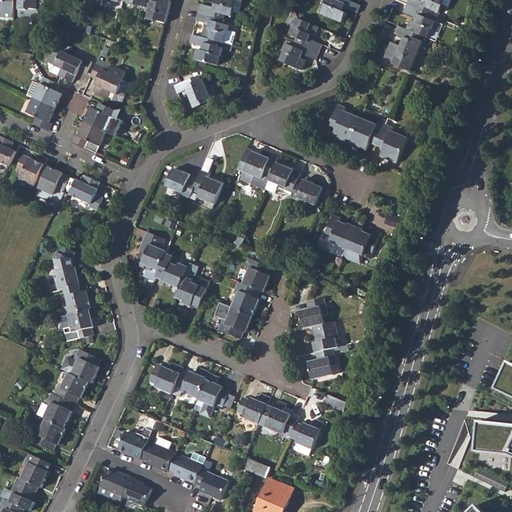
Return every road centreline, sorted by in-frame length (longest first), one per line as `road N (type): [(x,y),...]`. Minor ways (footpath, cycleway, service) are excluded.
road 1 (tertiary): [(373,511),(454,234)]
road 2 (tertiary): [(465,202),(511,30)]
road 3 (residential): [(255,112),(334,81),(378,0)]
road 4 (residential): [(131,333),(115,253),(140,183)]
road 5 (residential): [(179,141),(157,96),(184,0)]
road 6 (residential): [(131,333),(154,331),(256,372)]
road 7 (residential): [(86,450),(131,351),(131,333)]
road 8 (residential): [(255,112),(264,129),(334,163),(351,183)]
